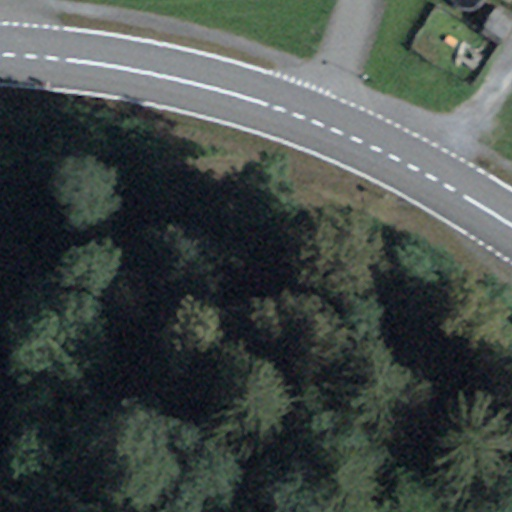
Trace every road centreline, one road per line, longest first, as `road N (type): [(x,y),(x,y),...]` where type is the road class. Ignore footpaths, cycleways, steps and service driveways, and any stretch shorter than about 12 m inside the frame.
road 1 (primary): [(0,53),(146,70),(314,119)]
road 2 (primary): [(314,119),(511,223)]
road 3 (unknown): [(432,175),(511,55)]
road 4 (residential): [(363,0),(314,119)]
